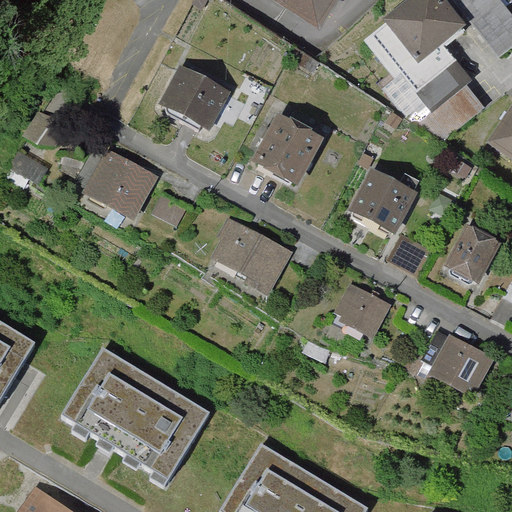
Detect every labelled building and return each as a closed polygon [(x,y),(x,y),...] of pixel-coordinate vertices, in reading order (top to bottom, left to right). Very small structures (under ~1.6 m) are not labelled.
[(271,0),(320,32),(340,0),(271,0)] [(415,128),(433,150),(484,110),(465,86),(470,82),(439,43),(461,26),(441,0),(400,0),(378,18),(384,24),(364,40),(395,79),(400,76),(431,116),(415,128)] [(511,47),(511,16),(498,0),(451,0),(499,58),(511,47)] [(232,94),(181,68),(160,108),(211,135),(232,94)] [(26,137),(39,146),(56,121),(43,112),(26,137)] [(325,138),(275,113),(250,163),(299,188),(325,138)] [(511,132),(493,159),(511,172),(511,132)] [(137,223),(161,178),(107,150),(105,154),(94,149),(78,181),(88,186),(83,195),(137,223)] [(55,174),(22,155),(12,172),(45,191),(55,174)] [(418,195),(370,169),(346,213),(395,238),(418,195)] [(166,194),(154,217),(181,231),(193,208),(166,194)] [(455,205),(439,196),(430,213),(446,221),(455,205)] [(226,244),(216,263),(254,282),(250,289),(275,302),(279,295),(299,255),(236,224),(232,222),(222,242),(226,244)] [(502,242),(465,223),(442,268),(479,287),(502,242)] [(433,252),(401,236),(387,264),(419,280),(433,252)] [(370,342),(391,306),(352,283),(334,314),(340,318),(337,323),(370,342)] [(0,404),(35,347),(0,325),(0,404)] [(472,401),(495,360),(450,335),(449,338),(439,332),(423,361),(433,366),(428,377),(472,401)] [(211,421),(105,355),(65,418),(78,427),(74,434),(86,442),(91,435),(101,441),(97,449),(112,459),(117,451),(128,459),(124,466),(141,476),(145,470),(157,477),(152,484),(166,492),(211,421)] [(369,511),(263,447),(223,511),(369,511)] [(63,511),(36,493),(23,511),(63,511)]
